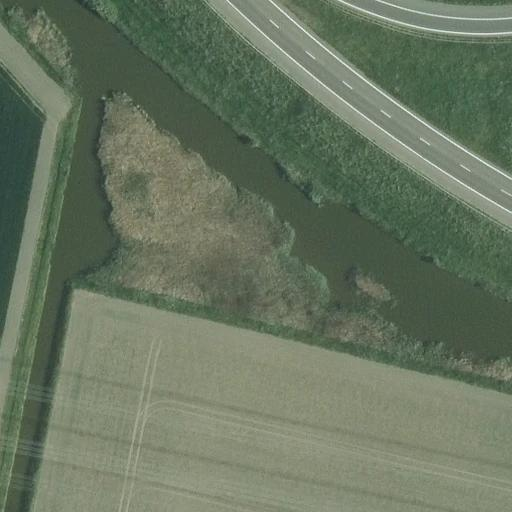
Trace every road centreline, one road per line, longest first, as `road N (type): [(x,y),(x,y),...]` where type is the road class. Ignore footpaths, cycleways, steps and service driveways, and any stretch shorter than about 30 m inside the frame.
road 1 (motorway): [(242,0),(374,113),(511,197)]
road 2 (motorway): [(511,25),(441,24),(356,0)]
